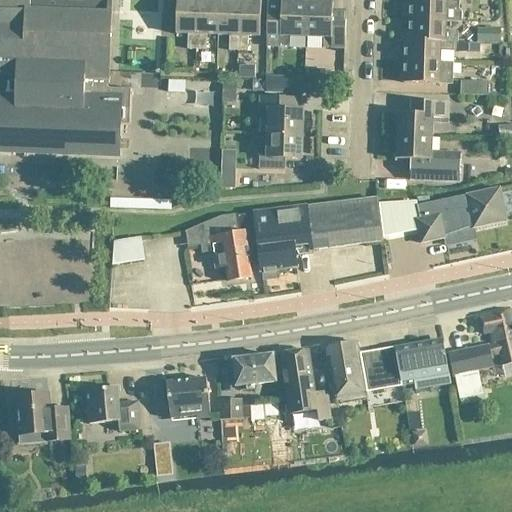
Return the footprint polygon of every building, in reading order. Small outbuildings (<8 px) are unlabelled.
[(25,0),(0,0),(0,10),(25,12),(25,0)] [(108,77),(111,0),(25,0),(25,12),(0,10),(0,77),(10,78),(102,82),(108,82),(108,77)] [(195,50),(196,0),(176,0),(175,35),(187,36),(186,51),(195,50)] [(198,0),(196,0),(195,50),(204,51),(205,37),(216,37),(218,1),(198,0)] [(460,23),(460,14),(458,11),(458,1),(445,1),(419,0),(409,0),(408,21),(444,22),(460,23)] [(218,1),(216,37),(228,37),(228,52),(238,52),(239,1),(218,1)] [(239,1),(238,52),(247,53),(247,38),(259,38),(260,2),(239,1)] [(287,38),(305,39),(306,4),(280,3),(280,20),(266,19),(266,47),(287,48),(287,38)] [(332,5),(306,4),(305,39),(322,39),(322,49),(344,50),(344,22),(331,22),(332,5)] [(444,34),(444,22),(408,21),(408,42),(404,41),(404,42),(457,44),(457,34),(444,34)] [(403,63),(439,64),(439,53),(477,54),(478,45),(457,44),(404,42),(403,63)] [(165,74),(151,75),(150,62),(138,63),(139,94),(166,93),(165,74)] [(439,64),(403,63),(402,85),(438,86),(451,86),(452,65),(439,64)] [(0,150),(82,153),(82,157),(118,158),(119,125),(128,126),(130,91),(102,90),(102,82),(10,78),(0,77),(0,150)] [(264,95),(278,95),(278,79),(265,79),(264,84),(264,95)] [(298,80),(297,96),(320,96),(321,86),(303,85),(303,80),(298,80)] [(183,82),(167,82),(167,95),(183,95),(183,82)] [(488,84),(460,83),(460,97),(488,98),(488,84)] [(267,135),(301,136),(302,112),(286,112),(286,100),(260,99),(259,121),(267,121),(267,135)] [(397,115),(397,138),(431,139),(432,125),(447,125),(448,105),(424,104),(405,103),(405,115),(397,115)] [(301,136),(267,135),(266,150),(258,149),(258,171),(284,172),(284,160),(300,161),(301,136)] [(397,138),(396,161),(409,161),(410,161),(409,182),(459,183),(460,155),(446,154),(431,154),(431,139),(397,138)] [(419,221),(415,222),(420,245),(444,240),(443,238),(468,229),(472,228),(472,230),(505,223),(498,190),(416,207),(419,221)] [(306,210),(252,216),(260,267),(261,274),(295,270),(292,247),(326,243),(327,250),(382,243),(376,202),(306,211),(306,210)] [(250,268),(260,267),(252,216),(233,218),(233,216),(219,219),(207,224),(209,239),(212,257),(214,271),(225,269),(227,283),(251,280),(250,268)] [(209,239),(207,224),(184,233),(188,252),(199,250),(201,259),(212,257),(209,239)] [(141,242),(111,247),(114,269),(144,264),(141,242)] [(488,346),(446,355),(451,380),(454,380),(477,374),(493,371),(491,361),(497,360),(499,367),(511,363),(511,310),(511,311),(511,310),(499,313),(486,316),(478,318),(482,336),(491,334),(494,346),(489,348),(488,346)] [(407,347),(394,349),(401,387),(413,385),(414,391),(449,385),(447,373),(442,343),(407,349),(407,347)] [(356,344),(324,349),(332,390),(334,398),(401,387),(394,349),(358,355),(356,344)] [(307,352),(280,356),(289,416),(316,412),(317,423),(330,421),(327,396),(314,398),(308,353),(307,352)] [(253,387),(275,384),(273,357),(232,361),(235,389),(245,387),(245,392),(253,391),(253,387)] [(477,374),(454,380),(459,402),(459,406),(482,402),(482,398),(477,374)] [(195,420),(210,419),(205,380),(165,384),(169,420),(195,418),(195,420)] [(118,433),(140,432),(137,404),(118,405),(116,389),(85,392),(88,426),(117,423),(118,433)] [(20,446),(68,442),(66,410),(49,411),(47,395),(15,398),(20,446)] [(242,401),(218,402),(218,422),(241,421),(242,421),(242,401)] [(284,426),(270,427),(272,444),(286,443),(284,426)] [(170,464),(155,465),(157,477),(171,476),(170,464)]
